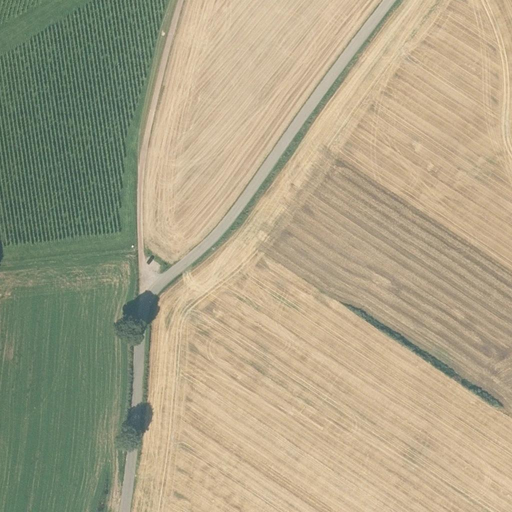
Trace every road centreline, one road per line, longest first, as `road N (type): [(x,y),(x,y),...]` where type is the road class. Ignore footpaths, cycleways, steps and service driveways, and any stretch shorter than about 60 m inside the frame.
road 1 (tertiary): [(123,511),(149,294),(226,222),(388,0)]
road 2 (track): [(146,300),(139,250),(145,129),(180,0)]
